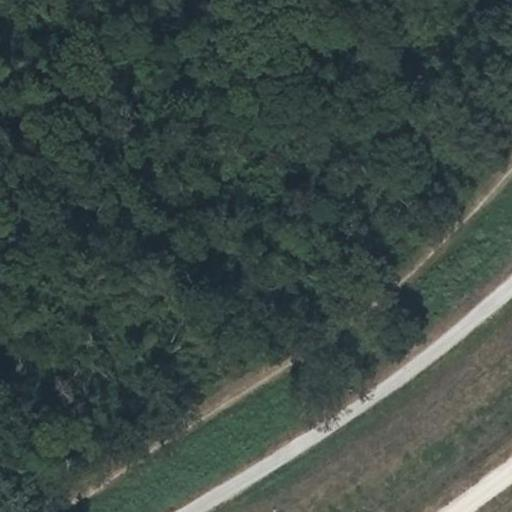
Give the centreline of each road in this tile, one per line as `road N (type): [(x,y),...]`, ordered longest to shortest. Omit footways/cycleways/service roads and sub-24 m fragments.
road 1 (track): [(511,167),(416,269),(63,511)]
road 2 (track): [(191,511),(511,282)]
